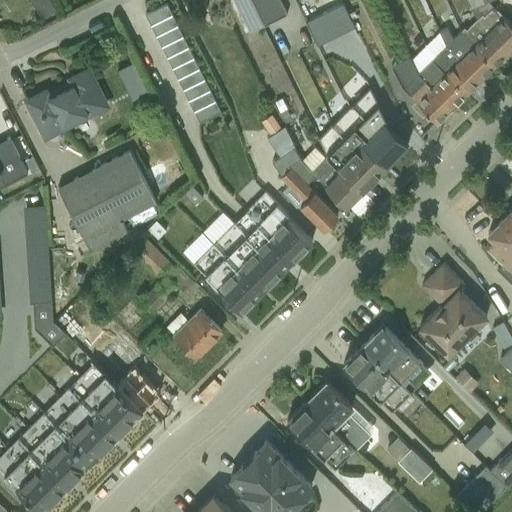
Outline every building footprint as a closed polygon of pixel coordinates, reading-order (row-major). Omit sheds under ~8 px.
[(55,0),(59,17),(75,14),(72,0),(55,0)] [(303,0),(276,0),(297,53),(313,47),(302,20),(310,17),(303,0)] [(376,0),(368,0),(330,18),(353,67),(391,49),(379,25),(387,22),(376,0)] [(168,12),(217,124),(243,113),(193,1),(168,12)] [(507,53),(511,48),(511,26),(490,4),(474,20),(507,53)] [(493,68),(507,53),(474,20),(459,35),(493,68)] [(493,68),(459,35),(446,48),(479,81),(493,68)] [(466,94),(479,81),(446,48),(433,61),(466,94)] [(466,94),(433,61),(418,76),(451,109),(466,94)] [(47,138),(106,108),(83,63),(24,94),(47,138)] [(437,123),(451,109),(418,76),(404,90),(437,123)] [(283,118),(289,131),(301,126),(295,113),(283,118)] [(385,165),(406,144),(377,114),(356,134),(385,165)] [(314,120),(289,136),(300,152),(325,136),(314,120)] [(385,165),(356,134),(329,160),(358,190),(385,165)] [(0,185),(29,171),(11,136),(0,141),(0,185)] [(130,151),(57,186),(82,237),(155,202),(130,151)] [(342,206),(358,190),(329,160),(313,175),(342,206)] [(186,211),(222,185),(216,176),(180,202),(186,211)] [(322,229),(337,215),(307,186),(293,200),(322,229)] [(274,277),(310,241),(261,192),(225,228),(274,277)] [(511,209),(509,207),(497,218),(511,233),(511,209)] [(168,231),(183,240),(191,226),(176,218),(168,231)] [(485,246),(509,271),(511,267),(511,233),(497,218),(483,233),(491,241),(485,246)] [(274,277),(225,228),(191,262),(240,310),(274,277)] [(0,302),(0,317),(23,316),(21,245),(0,245),(0,302)] [(446,356),(485,315),(455,287),(461,280),(440,260),(418,283),(438,301),(414,326),(446,356)] [(192,358),(221,330),(199,307),(170,335),(192,358)] [(378,322),(358,343),(408,389),(428,368),(378,322)] [(85,348),(82,351),(140,410),(159,391),(132,365),(143,357),(112,325),(103,335),(100,333),(85,348)] [(340,363),(390,409),(408,389),(358,343),(340,363)] [(93,362),(0,455),(0,471),(40,511),(83,468),(80,465),(83,462),(96,449),(99,452),(140,410),(93,362)] [(476,380),(485,385),(494,372),(485,366),(476,380)] [(324,379),(303,401),(352,447),(373,425),(324,379)] [(283,422),(333,468),(352,447),(303,401),(283,422)] [(474,407),(464,412),(475,431),(485,426),(474,407)] [(502,451),(511,440),(511,421),(508,418),(489,439),(502,451)] [(407,447),(442,481),(457,466),(421,432),(407,447)] [(511,463),(474,437),(457,463),(487,483),(479,495),(504,511),(511,499),(511,450),(510,453),(511,453),(511,463)] [(265,511),(285,511),(311,486),(266,441),(230,477),(265,511)] [(230,511),(211,492),(189,511),(230,511)]
